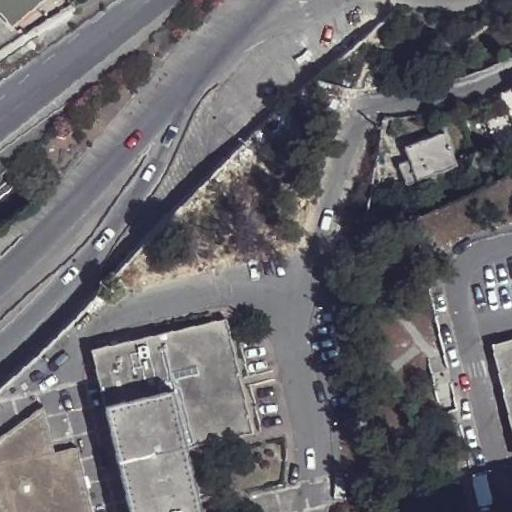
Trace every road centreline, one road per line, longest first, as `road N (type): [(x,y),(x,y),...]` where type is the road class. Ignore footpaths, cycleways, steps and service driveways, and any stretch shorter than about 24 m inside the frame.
road 1 (residential): [(305,511),(313,443),(282,289),(320,246),(353,123),(378,104),(467,96),(511,77)]
road 2 (primary): [(0,352),(39,320),(91,257),(205,68)]
road 3 (trunk): [(0,284),(205,68)]
road 4 (primary): [(171,0),(0,119)]
